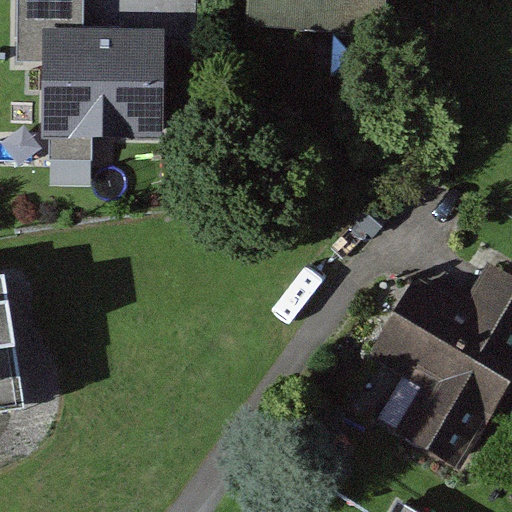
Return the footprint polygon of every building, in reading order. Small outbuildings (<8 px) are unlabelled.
[(407,30),(408,0),(274,0),(274,26),(407,30)] [(183,29),(59,29),(59,139),(181,141),(183,29)] [(466,313),(414,283),(371,357),(428,391),(402,436),(458,468),(511,375),(511,281),(492,269),(466,313)] [(22,281),(0,284),(0,414),(44,407),(22,281)] [(430,511),(412,502),(406,511),(430,511)]
